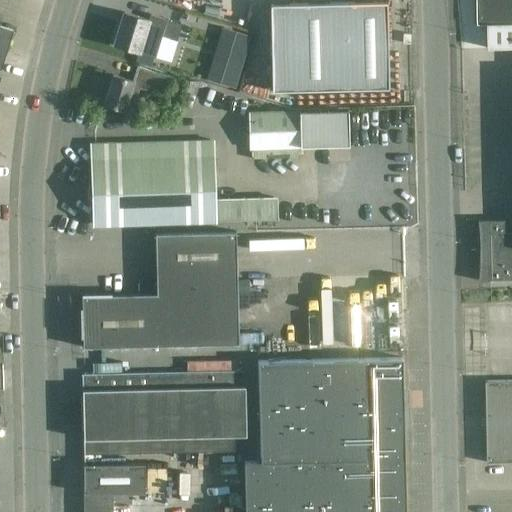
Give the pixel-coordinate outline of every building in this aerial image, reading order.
[(509,281),(509,279),(511,279),(511,0),(477,0),(478,24),(489,24),(489,49),(511,48),(511,232),(509,233),(508,220),(480,221),(482,241),(482,261),(480,281),(509,281)] [(356,2),(272,4),(275,91),(391,88),(389,23),(388,2),(356,3),(356,2)] [(150,20),(125,12),(115,45),(141,52),(138,61),(151,65),(154,56),(156,57),(163,37),(177,41),(182,25),(151,15),(150,20)] [(0,75),(15,30),(0,25),(0,75)] [(242,66),(214,57),(207,80),(235,88),(242,66)] [(167,97),(174,78),(139,67),(134,82),(114,76),(105,104),(133,113),(141,89),(167,97)] [(299,157),(299,146),(349,144),(348,112),(251,115),(252,147),(253,147),(253,158),(299,157)] [(275,198),(215,200),(214,158),(212,157),(212,141),(175,142),(175,143),(115,145),(114,143),(95,144),(95,161),(94,161),(95,225),(275,220),(275,198)] [(240,344),(238,232),(156,234),(157,277),(147,278),(141,284),(141,294),(83,295),(84,347),(240,344)] [(405,281),(380,282),(382,330),(407,329),(405,281)] [(406,511),(403,358),(259,361),(261,462),(245,462),(246,511),(406,511)] [(84,390),(85,455),(247,451),(245,371),(83,375),(84,390)] [(511,380),(487,381),(488,463),(511,462),(511,380)] [(145,493),(145,464),(84,465),(84,511),(113,511),(113,493),(145,493)]
